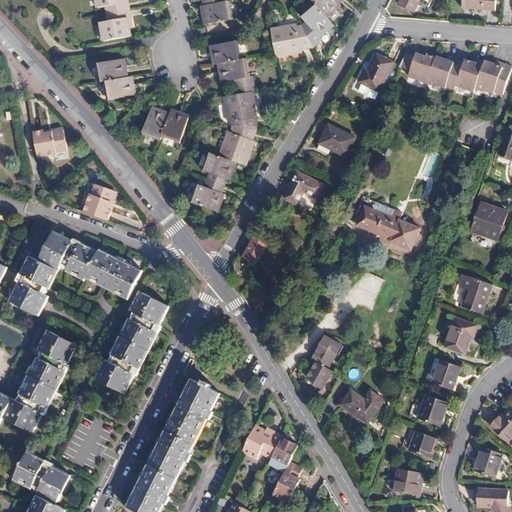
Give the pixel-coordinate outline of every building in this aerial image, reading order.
[(98,0),(100,11),(105,10),(107,18),(108,26),(99,28),(102,45),(129,40),(127,26),(121,23),(127,14),(128,13),(127,6),(123,7),(121,0),(98,0)] [(200,0),(201,2),(203,9),(200,10),(201,17),(217,25),(231,23),(227,5),(225,5),(223,0),(200,0)] [(309,0),(313,5),(299,17),(308,27),(303,31),(296,32),(296,30),(270,34),(275,60),(301,56),(300,52),(311,50),(320,43),(316,38),(330,27),(325,20),(339,9),(337,6),(345,0),(309,0)] [(414,13),(420,0),(401,0),(399,4),(414,13)] [(495,13),(496,0),(463,0),(463,10),(495,13)] [(128,13),(127,14),(121,23),(127,26),(126,23),(130,22),(128,14),(128,13)] [(256,122),(251,96),(254,95),(251,81),(247,81),(244,63),(241,64),(237,45),(210,50),(213,69),(217,68),(220,86),(234,84),(237,98),(224,101),(229,127),(231,127),(232,132),(230,137),(227,136),(218,160),(209,157),(202,174),(209,177),(204,191),(197,189),(191,206),(217,215),(223,198),(220,197),(225,182),(228,183),(235,165),(246,169),(254,145),(251,144),(255,133),(253,123),(256,122)] [(382,96),(396,67),(376,57),(369,72),(367,71),(359,85),(382,96)] [(473,94),(482,69),(474,67),(464,63),(463,66),(447,61),(445,65),(435,62),(435,63),(424,59),(424,62),(415,59),(414,62),(408,59),(403,70),(410,73),(408,79),(428,86),(429,84),(446,90),(446,89),(455,91),(456,89),(473,94)] [(100,87),(104,86),(107,104),(134,99),(131,81),(127,82),(123,63),(97,68),(100,87)] [(499,96),(508,69),(495,64),(494,67),(484,64),(482,69),(473,94),(474,95),(476,91),(494,97),(495,95),(499,96)] [(502,97),(511,70),(508,69),(499,96),(502,97)] [(169,118),(151,112),(143,137),(161,143),(162,139),(180,145),(188,119),(170,114),(169,118)] [(357,143),(329,130),(320,148),(348,162),(357,143)] [(44,133),(32,135),(37,160),(56,156),(56,154),(67,152),(63,132),(44,136),(44,133)] [(511,155),(511,134),(507,133),(501,152),(511,155)] [(319,203),(325,191),(300,178),(286,203),(299,210),(306,196),(319,203)] [(90,194),(88,193),(81,211),(105,221),(109,210),(106,209),(113,192),(94,184),(90,194)] [(500,238),(510,210),(485,201),(475,228),(500,238)] [(399,224),(402,218),(394,215),(391,222),(366,212),(358,231),(391,245),(399,224)] [(399,224),(391,245),(390,246),(411,255),(420,233),(399,224)] [(147,276),(104,253),(103,256),(78,243),(77,245),(58,236),(42,265),(33,261),(19,286),(21,287),(13,303),(43,320),(52,303),(47,300),(50,294),(54,296),(67,271),(74,275),(71,280),(87,289),(90,283),(131,305),(147,276)] [(255,270),(266,251),(255,245),(245,264),(255,270)] [(14,272),(0,265),(0,303),(5,294),(3,293),(14,272)] [(487,309),(497,281),(476,275),(466,303),(487,309)] [(138,385),(166,333),(164,332),(174,313),(145,298),(135,317),(139,319),(134,327),(132,326),(112,364),(114,365),(111,371),(105,368),(97,384),(127,400),(136,384),(138,385)] [(478,333),(481,323),(459,315),(448,343),(470,351),(476,333),(478,333)] [(329,368),(343,344),(326,334),(312,358),(317,361),(307,378),(323,388),(333,371),(329,368)] [(81,351),(57,338),(48,356),(51,358),(47,365),(45,364),(26,399),(29,400),(25,407),(0,393),(0,429),(5,422),(33,438),(42,422),(46,425),(74,371),(71,370),(81,351)] [(455,387),(462,365),(443,358),(435,380),(455,387)] [(162,505),(179,473),(182,474),(186,465),(184,464),(202,429),(205,430),(209,422),(207,421),(216,403),(187,388),(121,511),(161,511),(165,506),(162,505)] [(365,397),(351,388),(340,405),(369,425),(387,399),(371,388),(365,397)] [(443,423),(450,401),(429,394),(422,416),(443,423)] [(511,443),(511,413),(505,421),(503,419),(495,428),(511,443)] [(282,438),(286,429),(279,425),(276,429),(268,424),(258,419),(246,444),(260,451),(263,445),(275,451),(282,438)] [(276,429),(279,425),(271,420),(268,424),(276,429)] [(428,454),(433,441),(436,442),(438,436),(417,428),(410,448),(428,454)] [(294,455),(298,447),(282,438),(275,451),(268,463),(285,471),(294,455)] [(498,479),(506,457),(486,449),(477,471),(498,479)] [(64,511),(57,508),(73,480),(55,470),(57,467),(32,454),(15,485),(35,496),(38,492),(41,494),(31,511),(64,511)] [(291,495),(305,471),(302,469),(306,462),(294,455),(285,471),(276,487),(291,495)] [(417,495),(419,481),(421,481),(422,471),(397,466),(394,489),(412,492),(412,495),(417,495)] [(511,511),(510,510),(511,493),(481,491),(480,509),(498,510),(499,511),(511,511)] [(264,511),(235,497),(227,511),(264,511)]
